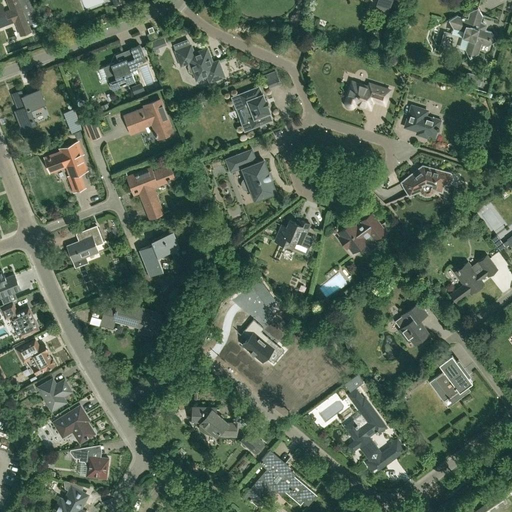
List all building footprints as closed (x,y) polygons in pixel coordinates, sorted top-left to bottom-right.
[(1,4),(0,4),(0,26),(7,24),(5,21),(14,18),(15,21),(17,28),(20,35),(31,31),(28,24),(38,20),(39,20),(31,0),(7,0),(11,10),(5,13),(1,4)] [(377,0),(374,11),(387,15),(391,0),(377,0)] [(443,32),(438,47),(463,54),(465,49),(470,57),(479,52),(482,43),(488,45),(496,40),(491,31),(485,30),(487,23),(480,21),(482,15),(477,7),(469,12),(467,18),(456,15),(449,19),(453,28),(451,35),(443,32)] [(152,49),(153,49),(165,44),(163,39),(150,44),(152,49)] [(175,51),(179,60),(182,67),(189,64),(188,66),(191,72),(192,73),(193,73),(195,77),(196,80),(199,79),(207,75),(210,82),(224,76),(220,65),(218,60),(212,62),(208,51),(207,48),(204,49),(194,53),(190,45),(188,39),(174,44),(176,50),(175,51)] [(137,63),(146,60),(141,44),(115,54),(118,61),(104,67),(112,89),(120,86),(119,84),(134,79),(131,70),(136,68),(137,65),(137,63)] [(264,76),(269,87),(280,83),(276,71),(264,76)] [(479,85),(482,76),(474,74),(471,82),(479,85)] [(352,81),(346,101),(346,103),(347,105),(349,107),(351,107),(354,106),(355,104),(370,108),(372,102),(384,106),(389,90),(369,83),(368,87),(352,81)] [(131,87),(134,94),(145,90),(142,83),(131,87)] [(239,94),(232,97),(236,108),(241,120),(245,130),(252,127),(272,120),(269,112),(270,112),(267,105),(269,105),(268,104),(267,105),(266,100),(267,100),(267,99),(265,100),(263,93),(262,94),(259,86),(239,94)] [(28,110),(44,104),(39,90),(23,96),(21,91),(13,94),(19,110),(16,111),(22,129),(34,125),(28,110)] [(156,138),(168,134),(164,122),(167,121),(160,99),(144,105),(145,107),(133,111),(135,116),(126,119),(131,133),(143,128),(143,127),(151,123),(156,138)] [(405,126),(416,130),(415,135),(427,139),(429,134),(434,136),(436,129),(439,130),(439,128),(441,119),(433,117),(433,116),(432,118),(422,115),(424,109),(412,105),(405,126)] [(84,123),(91,141),(102,136),(95,118),(84,123)] [(111,119),(104,121),(108,133),(115,131),(111,119)] [(80,172),(86,170),(79,151),(81,150),(78,141),(60,148),(61,151),(45,157),(49,170),(67,164),(70,175),(69,176),(74,190),(85,186),(80,172)] [(256,160),(251,149),(226,159),(231,170),(242,166),(243,168),(242,168),(246,178),(243,180),(242,184),(244,188),(247,190),(251,189),(254,199),(276,191),(271,178),(269,179),(267,173),(269,173),(264,160),(256,163),(255,161),(256,160)] [(443,182),(445,183),(447,182),(449,181),(451,178),(450,176),(449,173),(446,172),(423,166),(402,181),(410,194),(418,191),(420,194),(424,197),(429,197),(433,193),(434,189),(441,191),(443,182)] [(169,178),(170,178),(169,174),(166,175),(164,167),(152,171),(151,167),(127,176),(131,187),(137,185),(144,206),(146,205),(151,217),(162,213),(152,186),(170,180),(169,178)] [(353,221),(338,232),(341,236),(339,238),(346,248),(349,246),(353,252),(366,243),(367,244),(371,250),(379,244),(375,239),(385,231),(371,213),(361,221),(362,222),(357,226),(353,221)] [(282,225),(275,240),(281,243),(281,244),(282,243),(285,245),(285,246),(286,245),(289,246),(292,239),(296,241),(302,243),(309,246),(313,237),(306,234),(310,224),(302,220),(301,224),(290,220),(286,227),(282,225)] [(95,245),(102,242),(96,225),(79,232),(82,239),(68,245),(76,266),(87,261),(85,255),(97,251),(95,245)] [(139,248),(145,264),(149,275),(162,270),(157,256),(168,252),(167,250),(176,247),(171,233),(153,240),(154,243),(139,248)] [(487,275),(496,268),(487,255),(478,262),(483,268),(476,273),(468,262),(455,271),(464,284),(451,293),(456,300),(469,291),(470,292),(481,284),(478,280),(486,274),(487,275)] [(2,271),(0,271),(0,295),(1,297),(20,289),(14,275),(5,278),(2,271)] [(415,290),(410,283),(404,288),(409,295),(415,290)] [(270,293),(262,299),(268,306),(276,300),(270,293)] [(403,314),(396,319),(401,327),(399,329),(406,339),(411,336),(415,342),(428,333),(418,319),(427,313),(420,302),(403,314)] [(1,308),(5,317),(10,315),(17,329),(19,328),(22,334),(37,328),(34,320),(31,321),(26,309),(17,313),(13,303),(1,308)] [(151,335),(151,332),(156,333),(161,314),(157,313),(157,311),(137,306),(137,309),(116,303),(115,308),(105,306),(100,324),(112,327),(114,320),(142,327),(141,332),(151,335)] [(304,312),(297,310),(294,317),(302,320),(304,312)] [(257,328),(260,325),(253,319),(242,332),(249,337),(246,340),(242,345),(262,361),(268,355),(274,347),(265,340),(268,336),(260,330),(257,328)] [(48,351),(44,343),(39,346),(35,339),(17,349),(19,349),(20,352),(19,352),(22,359),(28,356),(33,366),(31,367),(35,374),(45,369),(45,370),(54,365),(53,364),(55,362),(53,358),(50,358),(49,359),(45,353),(48,351)] [(439,364),(444,370),(429,381),(435,390),(441,386),(452,402),(468,390),(466,386),(472,382),(468,376),(469,374),(458,359),(457,361),(451,354),(439,364)] [(71,391),(64,380),(56,385),(52,379),(39,387),(52,410),(65,402),(62,396),(71,391)] [(377,432),(386,426),(365,397),(363,399),(357,390),(350,395),(363,413),(353,420),(354,421),(347,426),(345,424),(356,439),(357,438),(365,449),(364,450),(370,459),(367,461),(372,469),(381,463),(377,456),(382,453),(369,435),(371,434),(370,433),(375,429),(377,432)] [(84,414),(79,406),(54,422),(61,434),(71,427),(80,441),(86,438),(88,437),(88,436),(94,433),(82,415),(84,414)] [(216,413),(216,407),(192,406),(192,419),(201,419),(201,421),(216,434),(227,422),(216,413)] [(242,440),(250,448),(255,452),(263,443),(258,439),(249,431),(242,440)] [(398,438),(390,444),(396,452),(404,446),(398,438)] [(100,472),(107,473),(109,458),(101,457),(100,457),(100,458),(95,457),(95,456),(92,456),(93,451),(92,446),(70,450),(70,452),(75,458),(79,458),(79,460),(84,461),(88,465),(86,476),(99,477),(100,472)] [(283,463),(269,450),(259,461),(266,468),(258,477),(260,478),(245,495),(257,505),(264,496),(267,499),(278,485),(300,503),(304,499),(308,502),(315,493),(288,470),(290,468),(284,463),(283,463)] [(77,511),(86,495),(72,488),(64,502),(61,500),(54,511),(77,511)] [(504,496),(474,510),(474,511),(497,511),(509,507),(504,496)]
